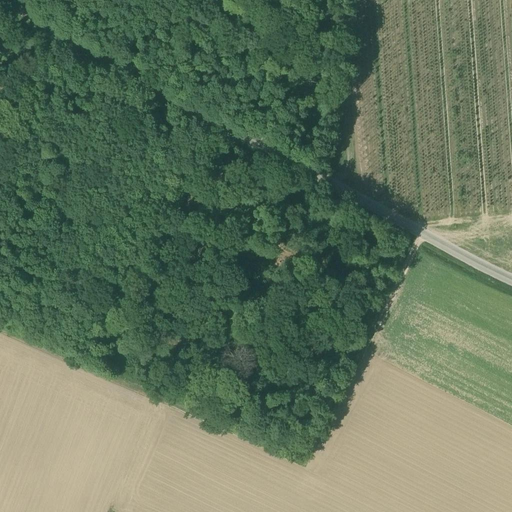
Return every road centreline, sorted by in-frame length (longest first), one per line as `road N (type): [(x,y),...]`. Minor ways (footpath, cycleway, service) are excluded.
road 1 (track): [(0,323),(302,459),(421,235)]
road 2 (unclassified): [(511,278),(453,253),(1,0)]
